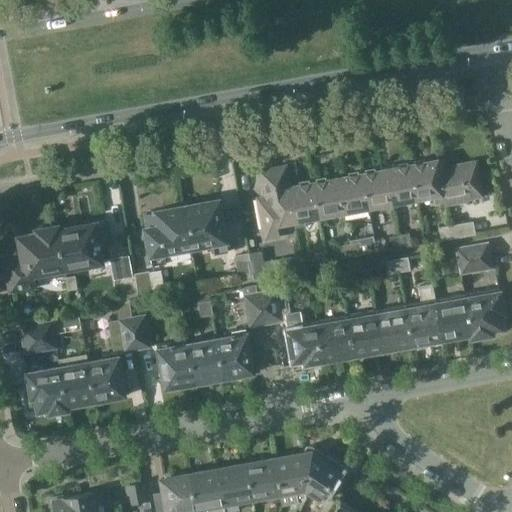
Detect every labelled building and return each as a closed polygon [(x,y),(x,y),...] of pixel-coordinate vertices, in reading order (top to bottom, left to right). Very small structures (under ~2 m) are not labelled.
[(437,160),(412,165),(419,199),(434,196),(436,205),(444,203),(443,197),(444,197),(437,160)] [(444,165),(442,165),(441,160),(437,160),(444,197),(443,197),(444,203),(445,208),(468,203),(467,199),(482,196),(476,162),(445,168),(444,165)] [(412,165),(388,169),(394,203),(419,199),(412,165)] [(285,167),(260,171),(265,197),(258,198),(266,239),(281,236),(278,224),(294,222),(287,188),(289,187),(285,167)] [(370,208),(394,203),(388,169),(363,174),(370,208)] [(363,174),(338,178),(345,212),(370,208),(363,174)] [(321,217),(345,212),(338,178),(314,183),(321,217)] [(294,222),(295,230),(305,228),(304,220),(321,217),(314,183),(289,187),(287,188),(294,222)] [(212,244),(214,255),(230,252),(219,200),(200,203),(199,200),(183,203),(191,248),(212,244)] [(145,228),(153,266),(167,263),(165,253),(191,248),(183,203),(168,206),(168,209),(145,214),(148,228),(145,228)] [(67,227),(58,229),(66,271),(104,264),(100,245),(109,243),(105,222),(68,229),(67,227)] [(452,239),(475,235),(473,222),(449,227),(452,239)] [(58,227),(37,230),(38,232),(28,234),(29,236),(20,238),(21,243),(20,243),(19,244),(18,246),(18,247),(18,248),(18,249),(19,249),(19,250),(21,251),(22,251),(24,261),(8,264),(9,270),(8,271),(10,284),(12,283),(13,291),(37,287),(35,277),(66,271),(58,229),(58,227)] [(452,239),(449,227),(440,228),(442,241),(452,239)] [(402,238),(403,247),(411,246),(409,233),(400,235),(401,238),(402,238)] [(400,235),(389,237),(392,249),(403,247),(402,238),(401,238),(400,235)] [(352,247),(354,257),(361,255),(358,242),(350,244),(351,247),(352,247)] [(350,244),(340,246),(342,259),(354,257),(352,247),(351,247),(350,244)] [(469,259),(490,255),(487,244),(467,247),(469,259)] [(469,259),(467,247),(456,249),(459,261),(469,259)] [(322,251),(301,255),(301,257),(303,267),(324,263),(322,251)] [(261,252),(249,254),(254,279),(265,277),(262,262),(261,252)] [(249,254),(235,256),(240,282),(254,279),(249,254)] [(298,255),(262,262),(265,277),(303,270),(303,267),(301,257),(299,257),(298,255)] [(469,259),(459,261),(461,272),(492,266),(490,255),(469,259)] [(408,257),(397,259),(399,273),(410,271),(408,257)] [(387,275),(399,273),(397,259),(385,261),(387,275)] [(135,274),(135,277),(139,300),(152,298),(148,272),(135,274)] [(76,274),(67,276),(70,289),(78,288),(76,274)] [(139,300),(135,277),(120,279),(124,303),(139,300)] [(324,358),(317,323),(304,325),(299,311),(291,312),(286,280),(263,285),(270,323),(286,321),(294,366),(325,360),(325,358),(324,358)] [(350,280),(341,281),(343,295),(352,294),(350,280)] [(343,295),(341,281),(327,284),(329,298),(343,295)] [(245,296),(258,294),(256,285),(244,287),(245,296)] [(472,334),(471,334),(472,338),(492,335),(492,331),(503,329),(500,314),(504,314),(500,290),(465,296),(472,334)] [(196,302),(199,316),(210,314),(207,294),(197,295),(198,302),(196,302)] [(245,296),(250,327),(263,325),(258,294),(245,296)] [(436,301),(442,337),(452,336),(452,338),(471,334),(472,334),(465,296),(436,301)] [(406,307),(413,345),(432,341),(432,339),(442,337),(436,301),(406,307)] [(119,319),(129,317),(127,303),(116,305),(119,319)] [(406,307),(377,312),(383,348),(393,346),(394,348),(413,345),(406,307)] [(383,348),(377,312),(347,317),(354,355),(373,352),(373,350),(383,348)] [(144,315),(132,317),(138,349),(150,347),(144,315)] [(132,317),(129,317),(119,319),(110,320),(116,353),(118,352),(138,349),(132,317)] [(324,358),(325,358),(334,356),(335,359),(354,355),(347,317),(317,323),(324,358)] [(23,341),(56,335),(54,322),(21,328),(23,341)] [(233,332),(216,335),(224,378),(254,373),(246,329),(233,331),(233,332)] [(23,341),(25,352),(25,353),(58,348),(56,335),(23,341)] [(216,335),(188,340),(196,384),(214,380),(213,378),(223,377),(223,379),(224,378),(216,335)] [(188,340),(157,346),(165,389),(196,384),(188,340)] [(118,352),(116,353),(87,358),(95,401),(125,396),(118,352)] [(86,354),(59,359),(60,366),(68,406),(95,401),(87,358),(86,354)] [(68,406),(60,366),(26,372),(31,399),(36,398),(38,412),(48,411),(49,414),(68,411),(68,406)] [(320,502),(326,494),(343,466),(326,455),(324,459),(316,454),(316,453),(316,452),(316,451),(315,450),(314,448),(313,448),(312,447),(311,446),(309,446),(308,447),(306,448),(305,449),(304,450),(304,451),(304,453),(304,454),(305,454),(309,477),(303,477),(306,492),(320,502)] [(306,498),(306,492),(303,477),(309,477),(305,454),(304,454),(275,459),(282,497),(283,505),(301,502),(303,503),(306,498)] [(246,464),(253,502),(282,497),(275,459),(246,464)] [(253,502),(246,464),(227,467),(217,469),(224,504),(224,507),(225,510),(225,511),(235,511),(240,511),(239,505),(253,502)] [(217,469),(208,471),(189,474),(195,511),(196,511),(224,507),(224,504),(217,469)] [(166,511),(195,511),(189,474),(161,479),(166,511)] [(132,505),(145,502),(141,483),(128,485),(132,505)] [(105,504),(103,491),(63,498),(63,496),(49,499),(51,511),(53,511),(54,511),(53,511),(94,511),(94,506),(105,504)] [(152,511),(150,502),(145,503),(140,511),(152,511)] [(358,511),(354,509),(352,511),(340,503),(334,511),(358,511)]
